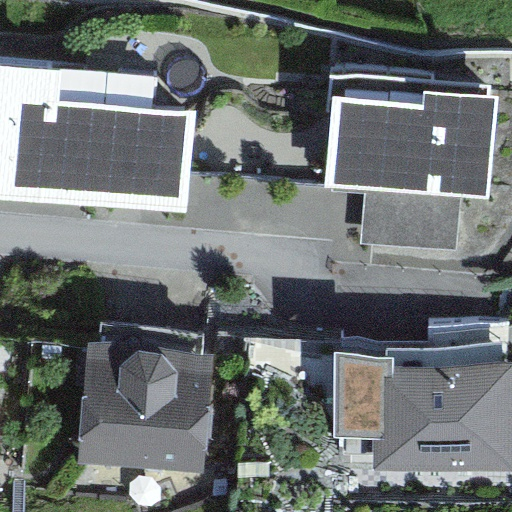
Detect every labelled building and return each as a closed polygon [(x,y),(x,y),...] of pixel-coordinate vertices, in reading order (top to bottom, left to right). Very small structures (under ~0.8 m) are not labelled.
[(62,33),(0,27),(0,178),(181,195),(191,88),(58,76),(62,33)] [(500,57),(428,50),(426,71),(336,63),(326,165),(375,170),(369,230),(453,238),(459,177),(488,179),(500,57)] [(13,330),(0,328),(0,449),(0,450),(13,330)] [(223,345),(96,340),(91,448),(219,452),(223,345)] [(511,341),(383,342),(384,457),(511,456),(511,341)]
